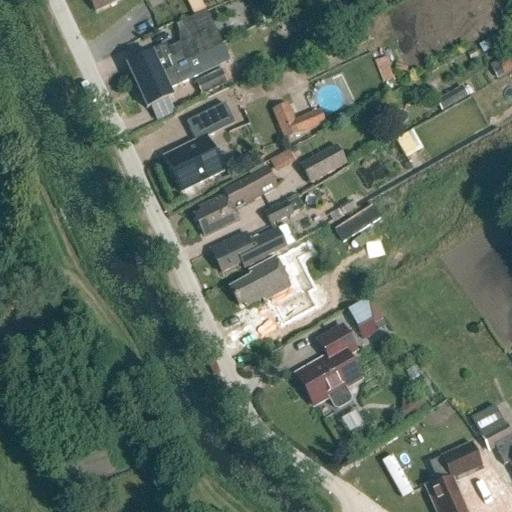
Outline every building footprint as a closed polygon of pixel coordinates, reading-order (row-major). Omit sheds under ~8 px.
[(100,3),(103,10),(121,0),(89,0),(93,7),(100,3)] [(151,56),(126,67),(136,88),(161,76),(214,49),(207,34),(168,52),(165,47),(150,54),(151,56)] [(161,76),(136,88),(147,111),(172,99),(168,92),(181,86),(178,81),(192,75),(186,64),(215,51),(214,49),(161,76)] [(489,67),(497,81),(505,76),(500,68),(510,63),(507,57),(489,67)] [(220,73),(195,84),(200,97),(226,86),(220,73)] [(434,102),(442,114),(468,99),(460,87),(434,102)] [(305,132),(293,103),(274,111),(285,140),(305,132)] [(205,139),(205,140),(234,126),(224,105),(185,124),(195,144),(205,139)] [(163,160),(181,195),(222,175),(205,140),(205,139),(163,160)] [(336,147),(300,167),(310,186),(346,166),(336,147)] [(210,234),(212,238),(241,222),(234,210),(279,187),(268,166),(223,189),(225,193),(223,194),(225,197),(199,211),(202,216),(195,219),(205,237),(210,234)] [(264,217),(270,229),(303,213),(297,200),(264,217)] [(245,235),(216,249),(218,254),(212,257),(221,275),(241,266),(243,271),(267,260),(267,259),(285,250),(277,232),(250,245),(245,235)] [(313,238),(296,245),(305,269),(301,270),(306,281),(326,273),(313,238)] [(244,305),(246,309),(262,300),(263,303),(290,288),(275,260),(247,275),(250,279),(228,290),(238,308),(244,305)] [(334,318),(353,327),(361,342),(377,333),(370,322),(366,301),(334,318)] [(333,410),(338,411),(348,405),(350,400),(345,391),(360,383),(346,359),(354,354),(340,328),(317,341),(327,357),(296,375),(314,409),(328,401),(333,410)] [(507,463),(511,473),(511,438),(510,439),(503,425),(502,425),(492,403),(468,415),(479,436),(486,451),(493,448),(501,466),(507,463)] [(430,465),(438,482),(424,488),(434,511),(465,511),(452,482),(481,469),(471,447),(430,465)]
